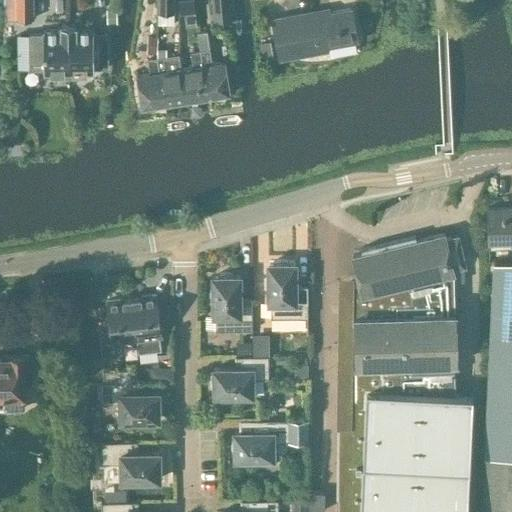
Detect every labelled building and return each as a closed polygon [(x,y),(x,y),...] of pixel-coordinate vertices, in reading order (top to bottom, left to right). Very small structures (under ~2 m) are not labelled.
[(7,0),(7,18),(16,17),(16,19),(32,18),(32,0),(7,0)] [(157,0),(158,11),(173,11),(173,0),(157,0)] [(193,0),(183,0),(185,11),(194,10),(193,0)] [(212,0),(214,11),(229,9),(228,0),(212,0)] [(350,9),(328,13),(328,14),(302,19),(301,13),(272,19),(279,58),(308,53),(307,48),(326,45),(326,46),(356,40),(350,9)] [(106,10),(107,22),(116,22),(116,10),(106,10)] [(44,32),(29,32),(29,67),(29,69),(44,68),(44,73),(50,72),(50,78),(69,77),(68,23),(61,23),(61,28),(44,28),(44,32)] [(75,23),(68,23),(69,77),(88,77),(88,72),(92,72),(92,68),(109,68),(108,31),(93,32),(92,27),(75,28),(75,23)] [(206,32),(197,34),(199,48),(200,50),(208,48),(206,32)] [(148,35),(147,53),(157,53),(157,50),(158,36),(148,35)] [(261,41),(264,58),(273,56),(270,40),(261,41)] [(200,50),(206,93),(213,92),(213,96),(228,94),(227,90),(229,90),(224,59),(210,62),(208,48),(200,50)] [(157,53),(156,57),(163,100),(170,99),(170,103),(186,101),(180,67),(178,53),(166,55),(166,51),(157,50),(157,53)] [(199,94),(206,93),(200,50),(190,51),(192,65),(180,67),(186,101),(200,98),(199,94)] [(156,102),(163,100),(156,57),(147,58),(149,72),(136,74),(141,103),(142,103),(143,108),(157,106),(156,102)] [(7,103),(2,121),(18,125),(22,107),(7,103)] [(511,207),(488,208),(488,239),(511,238),(511,207)] [(444,233),(353,255),(360,284),(348,287),(357,351),(345,353),(350,420),(341,422),(341,426),(336,511),(466,511),(473,393),(455,393),(454,360),(457,360),(455,311),(454,311),(453,272),(454,272),(453,267),(465,264),(458,235),(446,238),(444,233)] [(511,511),(511,259),(494,260),(482,511),(511,511)] [(265,279),(265,282),(267,287),(268,287),(269,301),(270,301),(270,317),(307,317),(307,284),(306,284),(306,290),(295,290),(295,263),(287,263),(287,261),(283,260),(279,260),(275,261),(275,263),(268,263),(268,274),(267,275),(265,279)] [(215,314),(215,330),(252,330),(251,297),(251,303),(240,303),(239,275),(232,275),(232,274),(228,273),(224,273),(220,274),(220,276),(213,276),(213,287),(211,287),(210,291),(210,295),(211,299),(213,299),(213,314),(215,314)] [(140,297),(131,298),(136,338),(137,338),(138,346),(161,343),(156,294),(140,295),(140,297)] [(122,298),(107,299),(111,331),(99,332),(102,356),(114,354),(112,341),(136,338),(131,298),(122,299),(122,298)] [(250,341),(236,341),(236,354),(251,354),(250,341)] [(29,369),(29,353),(3,354),(3,358),(0,357),(0,397),(5,397),(5,408),(23,408),(22,370),(29,369)] [(252,394),(252,378),(268,377),(268,355),(235,355),(235,356),(241,356),(241,367),(214,367),(214,375),(212,375),(211,379),(211,382),(212,387),(214,387),(214,394),(225,394),(225,395),(230,397),(233,397),(237,395),(237,394),(252,394)] [(308,376),(308,364),(295,363),(295,376),(308,376)] [(103,368),(103,381),(130,381),(130,369),(136,369),(136,368),(103,368)] [(142,421),(146,420),(146,419),(158,418),(158,411),(160,411),(161,407),(161,403),(159,399),(158,399),(158,392),(130,392),(130,381),(103,381),(99,381),(99,403),(119,402),(120,419),(134,419),(134,420),(139,421),(142,421)] [(307,440),(307,418),(256,419),(256,420),(261,420),(261,431),(234,431),(234,438),(233,438),(232,443),(232,446),(233,450),(234,450),(234,458),(246,458),(246,459),(250,460),(254,460),(258,459),(258,457),(273,457),(273,442),(289,440),(307,440)] [(159,478),(158,471),(160,471),(161,467),(161,463),(160,459),(158,459),(158,452),(131,452),(131,441),(136,441),(136,440),(100,441),(100,462),(120,463),(120,479),(135,479),(135,480),(139,481),(143,481),(147,480),(147,479),(159,478)] [(291,457),(291,476),(306,476),(305,457),(291,457)] [(324,490),(309,490),(308,509),(324,509),(324,490)] [(241,499),(241,500),(246,500),(246,511),(219,511),(218,511),(277,511),(277,499),(241,499)] [(158,511),(159,511),(147,511),(131,511),(132,501),(137,501),(137,500),(100,501),(100,511),(158,511)] [(305,511),(306,500),(291,500),(291,511),(305,511)]
